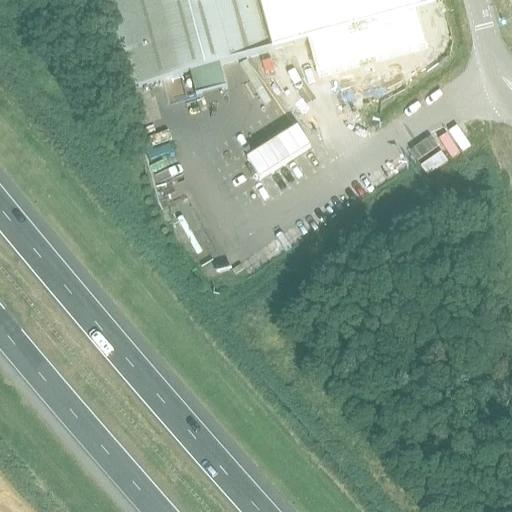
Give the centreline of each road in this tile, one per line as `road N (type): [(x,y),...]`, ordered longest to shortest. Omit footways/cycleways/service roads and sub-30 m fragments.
road 1 (motorway): [(258,511),(0,207)]
road 2 (motorway): [(0,326),(157,511)]
